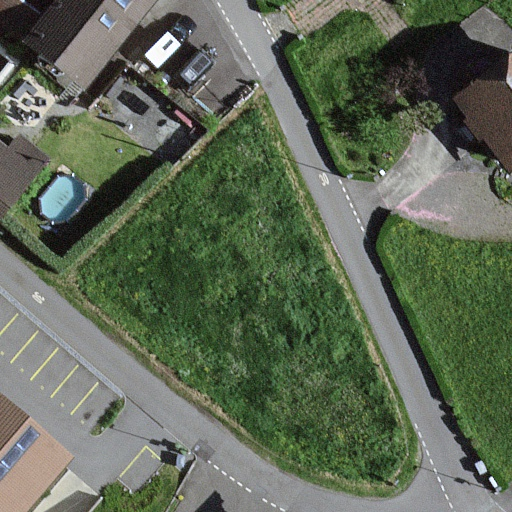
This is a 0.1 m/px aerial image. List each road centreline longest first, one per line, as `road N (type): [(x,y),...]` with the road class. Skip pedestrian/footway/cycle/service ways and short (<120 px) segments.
road 1 (residential): [(231,0),(363,262),(461,491)]
road 2 (residential): [(0,262),(241,466),(340,511)]
